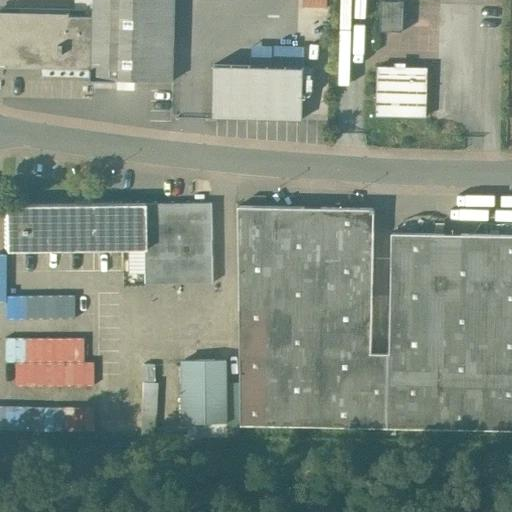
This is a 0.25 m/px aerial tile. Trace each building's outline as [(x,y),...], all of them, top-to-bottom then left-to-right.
[(174,0),(93,0),(93,17),(92,67),(92,79),(172,81),(174,0)] [(403,2),(381,1),(380,32),(403,32),(403,2)] [(93,17),(0,14),(0,52),(2,53),(2,65),(92,67),(93,17)] [(303,68),(213,65),(211,117),(301,120),(302,93),(303,69),(303,68)] [(427,68),(378,67),(376,116),(426,117),(427,68)] [(313,69),(303,69),(302,93),(312,94),(313,69)] [(4,95),(23,95),(23,74),(4,75),(4,95)] [(144,204),(6,206),(6,251),(144,249),(144,204)] [(212,204),(144,204),(144,249),(144,284),(213,283),(212,204)] [(374,208),(237,206),(240,384),(240,424),(511,429),(511,234),(391,233),(389,353),(371,353),(374,208)] [(226,360),(184,360),(184,423),(188,423),(227,422),(227,384),(226,360)] [(240,384),(227,384),(227,422),(227,423),(227,435),(228,436),(239,436),(239,425),(240,425),(240,424),(240,384)] [(227,422),(188,423),(188,435),(228,436),(227,435),(227,423),(227,422)]
